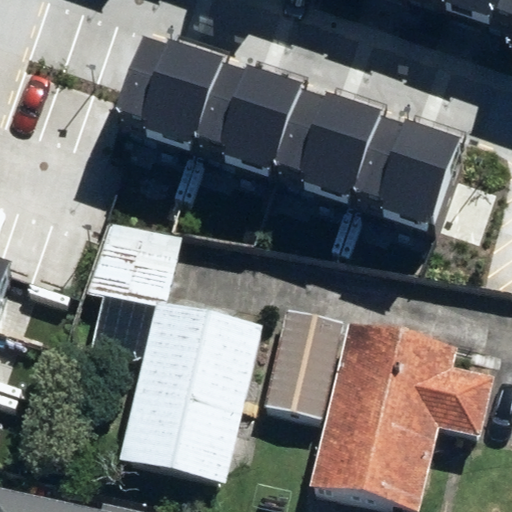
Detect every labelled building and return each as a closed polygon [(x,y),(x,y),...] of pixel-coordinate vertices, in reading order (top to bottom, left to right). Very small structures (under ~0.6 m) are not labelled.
[(511,0),(435,0),(434,3),(511,28),(511,0)] [(223,57),(145,30),(116,114),(127,118),(194,141),(223,57)] [(302,83),(223,57),(194,141),(273,167),(302,83)] [(381,110),(302,83),(273,167),(353,195),(381,110)] [(463,138),(381,110),(353,195),(434,223),(463,138)] [(0,295),(11,263),(0,258),(0,295)] [(262,329),(158,304),(121,457),(225,482),(262,329)] [(342,319),(288,307),(266,407),(320,419),(342,319)] [(459,360),(349,335),(311,501),(359,511),(423,511),(439,441),(481,450),(495,389),(455,380),(459,360)]
